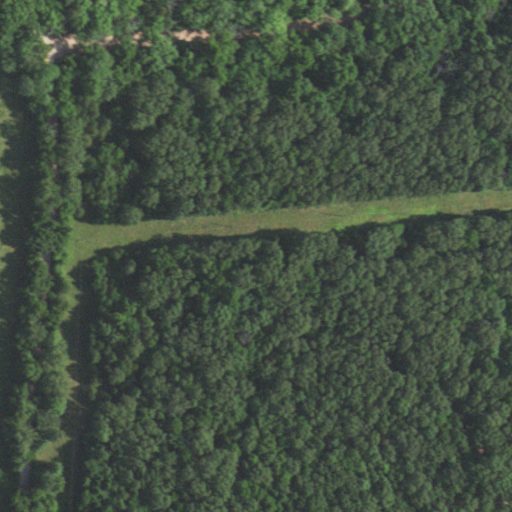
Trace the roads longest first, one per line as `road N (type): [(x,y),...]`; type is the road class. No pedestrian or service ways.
road 1 (residential): [(35,511),(60,188),(55,50),(26,0)]
road 2 (residential): [(55,50),(311,23),(398,0)]
